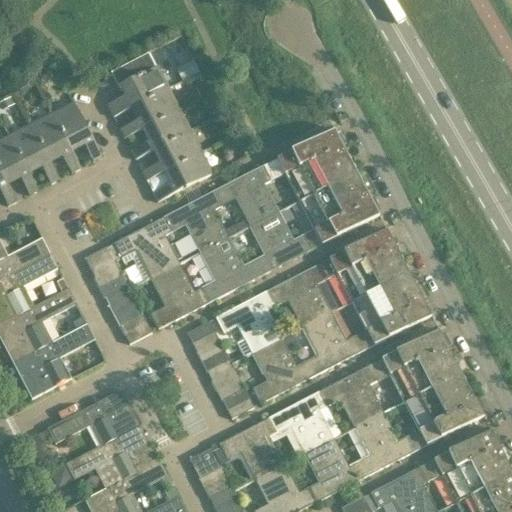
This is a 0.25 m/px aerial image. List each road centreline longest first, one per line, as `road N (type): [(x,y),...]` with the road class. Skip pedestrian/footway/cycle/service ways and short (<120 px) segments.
road 1 (residential): [(511,409),(292,14)]
road 2 (secondary): [(511,221),(384,0)]
road 3 (residential): [(173,459),(217,433),(169,338),(121,364)]
road 4 (residential): [(38,209),(122,163),(84,86)]
road 5 (residential): [(121,364),(38,209)]
road 6 (residential): [(0,430),(121,364)]
